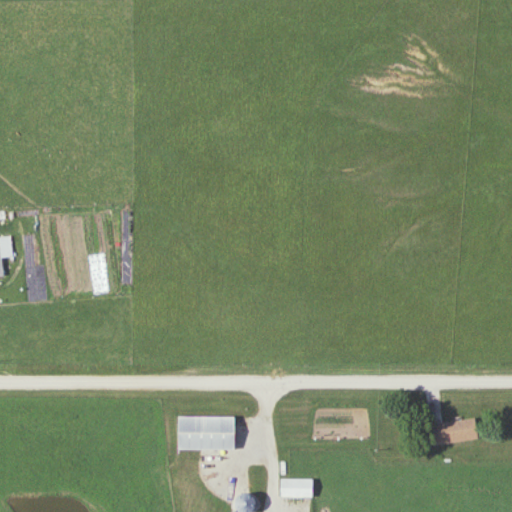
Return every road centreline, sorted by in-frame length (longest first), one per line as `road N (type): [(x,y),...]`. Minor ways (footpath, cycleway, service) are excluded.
road 1 (residential): [(0,382),(511,383)]
road 2 (residential): [(271,384),(275,511)]
